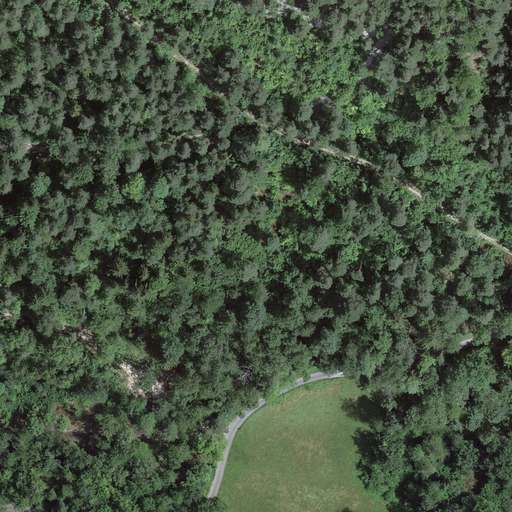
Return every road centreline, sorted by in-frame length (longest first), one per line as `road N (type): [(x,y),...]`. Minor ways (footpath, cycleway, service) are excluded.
road 1 (unclassified): [(204,511),(234,431),(269,396),(315,376),(378,371),(511,333)]
road 2 (track): [(511,252),(385,170),(267,125)]
road 3 (track): [(228,444),(85,337),(0,311)]
